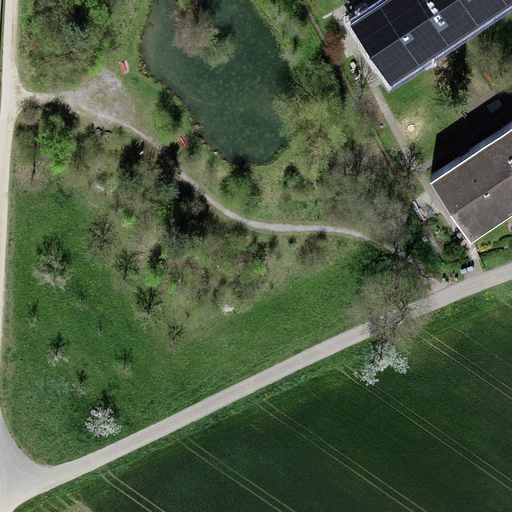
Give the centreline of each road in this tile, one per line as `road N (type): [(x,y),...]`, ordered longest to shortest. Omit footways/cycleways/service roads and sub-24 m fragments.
road 1 (track): [(2,482),(82,465),(441,297)]
road 2 (track): [(0,237),(12,0)]
